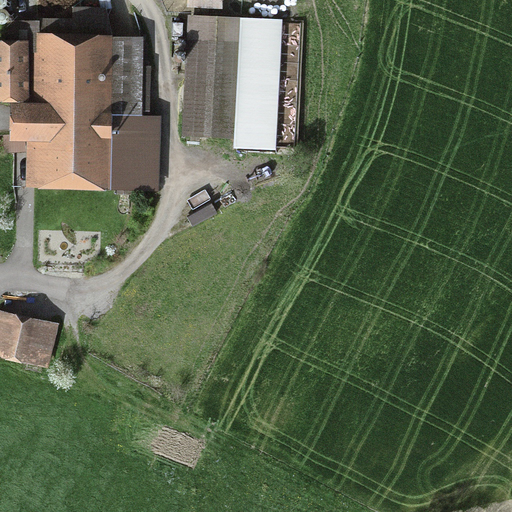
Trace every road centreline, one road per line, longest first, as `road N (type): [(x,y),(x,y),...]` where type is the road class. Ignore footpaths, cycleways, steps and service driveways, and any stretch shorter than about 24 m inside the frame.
road 1 (track): [(0,275),(74,289),(120,277),(158,229),(170,178),(168,115),(160,31),(139,0)]
road 2 (track): [(63,287),(85,371),(141,403)]
